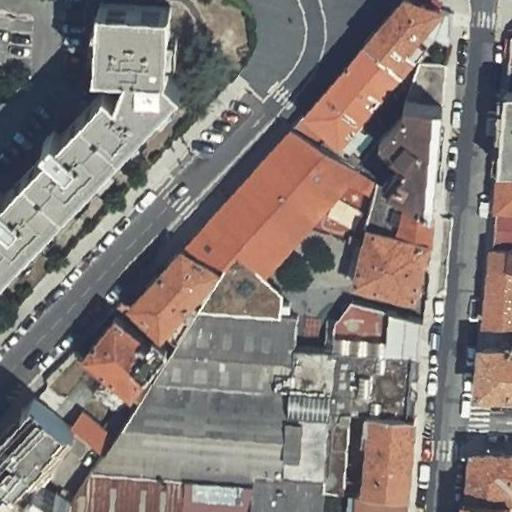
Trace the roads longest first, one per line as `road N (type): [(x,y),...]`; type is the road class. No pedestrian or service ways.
road 1 (residential): [(444,425),(484,20)]
road 2 (residential): [(270,108),(0,380)]
road 3 (residential): [(309,0),(316,20),(307,66),(270,108)]
